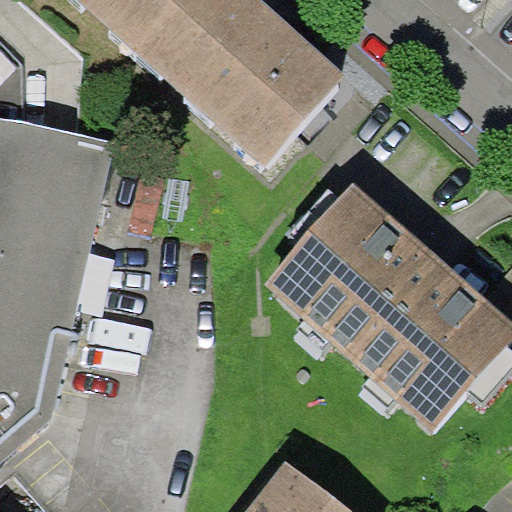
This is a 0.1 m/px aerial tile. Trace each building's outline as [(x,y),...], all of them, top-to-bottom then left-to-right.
[(70,0),(138,59),(189,0),(70,0)] [(354,89),(252,0),(189,0),(138,59),(274,179),(354,89)] [(22,119),(0,116),(0,462),(54,417),(115,140),(22,119)] [(471,315),(334,193),(248,290),(417,441),(503,344),(471,315)] [(511,269),(511,268),(471,315),(503,344),(511,350),(511,269)] [(336,511),(291,477),(263,511),(336,511)]
